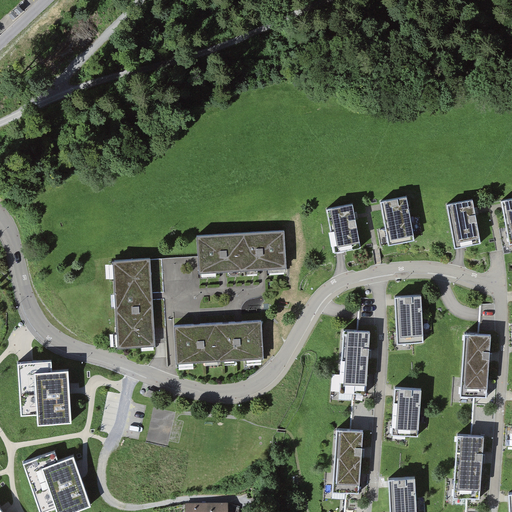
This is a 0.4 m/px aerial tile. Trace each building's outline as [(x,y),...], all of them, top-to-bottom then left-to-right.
[(400,193),(373,199),(382,243),(409,237),(400,193)] [(511,197),(496,201),(505,245),(511,243),(511,197)] [(466,199),(439,204),(448,248),(475,243),(466,199)] [(347,203),(321,208),(330,252),(356,247),(347,203)] [(283,232),(189,236),(192,281),(285,276),(283,232)] [(153,351),(148,261),(105,262),(110,353),(153,351)] [(415,293),(388,295),(392,343),(419,341),(415,293)] [(169,368),(260,362),(260,322),(167,328),(169,368)] [(365,331),(338,330),(335,392),(361,393),(365,331)] [(487,334),(460,333),(456,395),(483,396),(487,334)] [(52,359),(18,360),(21,414),(37,413),(38,424),(71,422),(68,367),(52,368),(52,359)] [(416,389),(389,387),(386,433),(413,435),(416,389)] [(359,428),(332,427),(329,489),(355,491),(359,428)] [(479,434),(452,433),(449,495),(475,497),(479,434)] [(56,449),(24,459),(40,510),(56,505),(58,511),(68,511),(91,505),(74,453),(59,457),(56,449)] [(183,464),(184,458),(181,458),(182,451),(174,450),(173,463),(183,464)] [(412,511),(410,477),(383,479),(385,511),(412,511)] [(511,511),(511,491),(502,492),(503,511),(511,511)]
